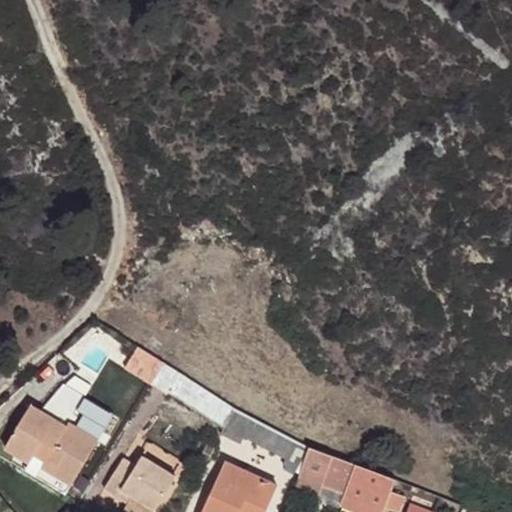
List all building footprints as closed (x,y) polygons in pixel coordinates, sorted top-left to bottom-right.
[(161,365),(150,358),(138,375),(150,383),(161,365)] [(161,365),(150,383),(148,385),(165,395),(167,392),(177,375),(161,365)] [(232,409),(177,375),(167,392),(222,428),(232,409)] [(63,426),(66,421),(81,395),(63,384),(45,413),(63,426)] [(96,441),(66,421),(63,426),(45,413),(29,404),(2,444),(27,460),(33,452),(44,459),(40,465),(68,483),(96,441)] [(280,462),(286,443),(232,409),(222,428),(280,462)] [(294,477),(302,453),(286,443),(280,462),(278,469),(294,477)] [(33,475),(40,465),(44,459),(33,452),(27,460),(22,468),(33,475)] [(390,486),(349,471),(302,453),(294,477),(292,481),(288,495),(311,504),(316,491),(339,499),(334,511),(397,511),(400,504),(385,499),(390,486)] [(151,510),(173,477),(138,455),(132,466),(120,459),(103,486),(132,507),(136,501),(151,510)] [(262,511),(274,489),(223,463),(198,511),(262,511)]
